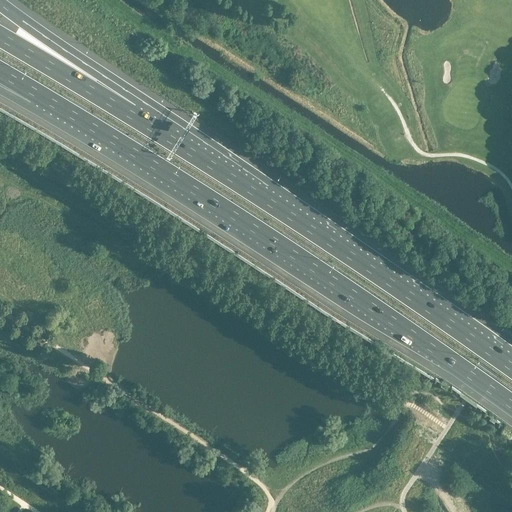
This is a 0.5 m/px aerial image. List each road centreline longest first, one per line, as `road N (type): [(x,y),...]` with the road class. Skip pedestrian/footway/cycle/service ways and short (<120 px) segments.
road 1 (motorway): [(38,96),(333,280),(511,405)]
road 2 (motorway): [(511,368),(135,117)]
road 3 (motorway): [(135,117),(0,4)]
road 4 (motorway): [(135,117),(0,37)]
